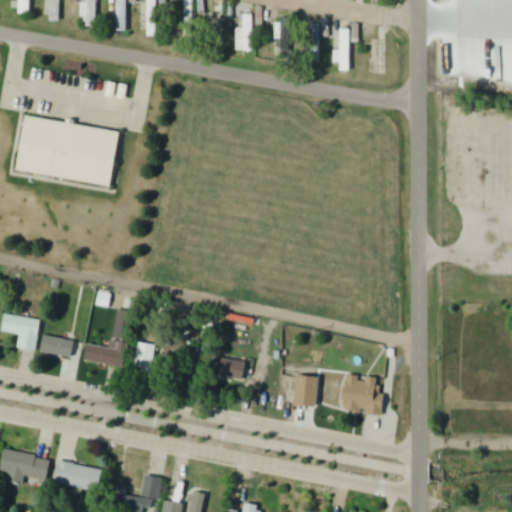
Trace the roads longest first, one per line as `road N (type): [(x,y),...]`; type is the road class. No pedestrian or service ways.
road 1 (tertiary): [(420,476),(418,0)]
road 2 (tertiary): [(420,476),(0,389)]
road 3 (residential): [(419,105),(0,32)]
